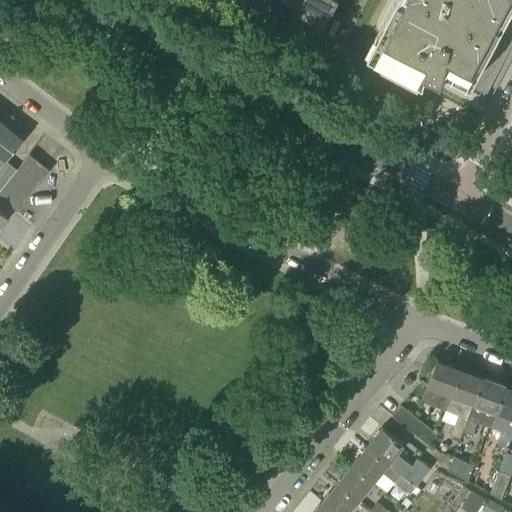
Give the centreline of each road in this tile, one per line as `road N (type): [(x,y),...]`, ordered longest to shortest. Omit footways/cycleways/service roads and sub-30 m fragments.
road 1 (tertiary): [(462,198),(86,0)]
road 2 (residential): [(415,322),(114,160)]
road 3 (residential): [(242,0),(497,136)]
road 4 (residential): [(272,511),(415,322)]
road 5 (residential): [(0,318),(114,160)]
road 6 (residential): [(114,160),(0,73)]
